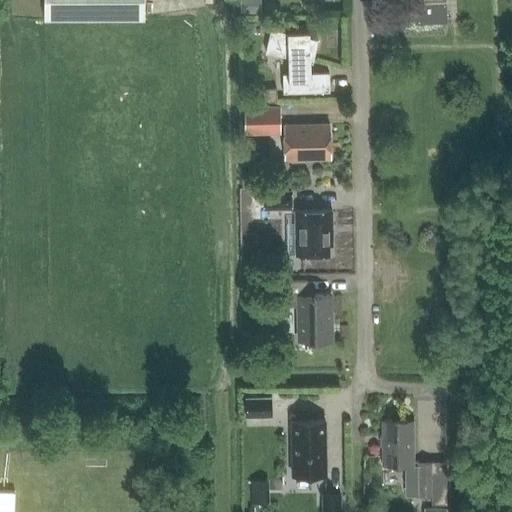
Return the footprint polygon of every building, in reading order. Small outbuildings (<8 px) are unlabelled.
[(39,0),(40,17),(140,17),(140,0),(39,0)] [(414,22),(447,21),(446,1),(413,3),(414,22)] [(311,76),(310,66),(315,42),(315,36),(293,37),(268,32),(263,55),(286,60),(287,77),(281,77),(281,96),(328,94),(327,75),(311,76)] [(276,103),(276,90),(258,90),(258,103),(276,103)] [(245,135),(280,134),(279,106),(244,107),(245,135)] [(328,127),(283,128),(284,162),(290,161),(290,164),(304,163),(304,161),(330,160),(328,127)] [(259,188),(259,173),(245,173),(245,189),(259,188)] [(263,195),(263,194),(263,191),(244,192),(245,209),(264,209),(263,195)] [(291,193),(263,194),(263,195),(264,209),(291,208),(291,193)] [(332,212),(299,213),(300,257),(330,256),(329,229),(332,229),(332,212)] [(309,297),(308,282),(283,283),(284,308),(300,308),(301,341),(332,341),(331,296),(309,297)] [(247,419),(272,419),(272,399),(246,399),(247,419)] [(295,476),(329,475),(328,421),(294,422),(295,476)] [(383,467),(415,467),(414,421),(383,421),(383,467)] [(418,496),(432,496),(432,461),(417,461),(418,496)] [(324,511),(342,511),(342,495),(324,495),(324,511)]
